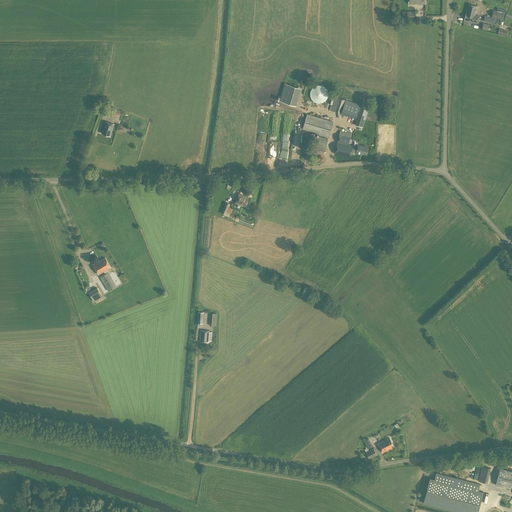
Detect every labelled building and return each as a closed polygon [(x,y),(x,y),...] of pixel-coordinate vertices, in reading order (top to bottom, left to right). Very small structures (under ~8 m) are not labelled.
[(470,14),(474,15),(476,6),(468,4),(466,13),(465,15),(470,16),(470,14)] [(493,10),(492,17),(503,19),(504,12),(493,10)] [(470,16),(465,15),(464,20),(474,22),(478,23),(479,16),(474,15),(470,14),(470,16)] [(483,21),(493,23),(493,22),(502,24),(503,19),(485,15),(483,21)] [(283,83),(278,101),(295,105),(300,87),(283,83)] [(310,91),(310,94),(310,97),(311,99),(313,101),(316,102),(318,103),(321,103),(323,102),(325,100),(327,98),(328,95),(328,93),(327,90),(325,88),(323,86),(321,85),(318,85),(316,86),(313,87),(311,89),(310,91)] [(335,97),(331,110),(340,113),(345,100),(335,97)] [(356,118),(360,104),(345,100),(341,113),(356,118)] [(361,105),(354,124),(363,127),(369,108),(361,105)] [(108,115),(116,117),(117,114),(121,115),(122,111),(113,108),(112,111),(109,110),(108,115)] [(319,134),(327,137),(331,121),(307,114),(303,128),(320,133),(319,134)] [(114,124),(105,121),(102,133),(110,136),(114,124)] [(357,146),(353,145),(348,144),(351,133),(340,130),(334,154),(350,158),(351,151),(356,152),(356,153),(361,154),(361,153),(366,154),(368,147),(358,145),(357,146)] [(324,152),(328,139),(317,135),(313,148),(324,152)] [(235,202),(245,206),(249,197),(239,194),(235,202)] [(225,202),(221,213),(229,215),(230,213),(231,213),(232,208),(229,207),(230,204),(225,202)] [(105,258),(93,265),(98,274),(111,267),(105,258)] [(107,292),(108,291),(117,286),(121,283),(118,278),(113,280),(109,272),(100,277),(101,280),(100,280),(107,292)] [(88,292),(93,301),(102,296),(97,287),(88,292)] [(201,330),(200,341),(208,342),(209,331),(201,330)] [(363,440),(367,449),(372,447),(368,438),(363,440)] [(382,453),(394,447),(389,438),(378,443),(382,453)] [(365,452),(369,459),(377,455),(373,448),(365,452)] [(491,468),(482,466),(478,481),(487,483),(491,468)] [(511,471),(502,469),(499,468),(495,484),(511,488),(511,471)] [(423,503),(457,511),(477,511),(482,492),(478,491),(479,484),(435,473),(434,479),(429,478),(423,503)]
